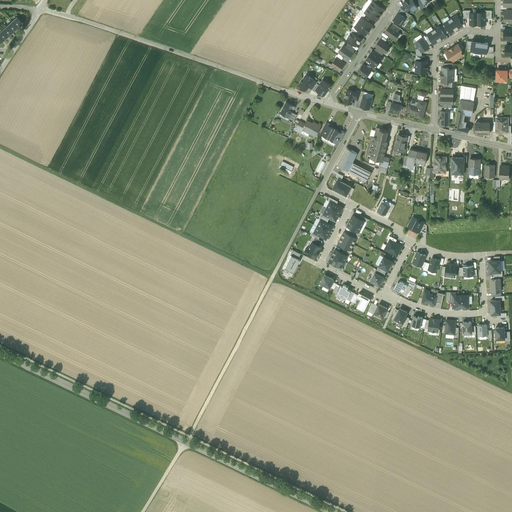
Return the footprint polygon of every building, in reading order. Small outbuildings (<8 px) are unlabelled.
[(418,8),(412,0),(407,0),(403,3),(404,5),(406,8),(409,6),(411,9),(412,11),(418,8)] [(375,2),(373,1),(365,12),(365,13),(366,14),(376,20),(380,15),(381,15),(383,12),(382,11),(384,9),(381,6),(380,4),(379,3),(376,4),(375,2)] [(406,12),(401,9),(399,13),(406,18),(409,14),(406,12)] [(399,13),(399,12),(393,20),(401,25),(406,18),(399,13)] [(457,29),(462,26),(461,24),(459,20),(460,20),(458,16),(457,15),(450,19),(457,29)] [(17,17),(12,21),(17,27),(22,23),(17,17)] [(363,19),(361,18),(355,27),(360,30),(366,35),(367,32),(368,33),(371,28),(371,27),(372,25),(363,19)] [(451,33),(457,29),(450,19),(444,23),(445,25),(450,32),(451,33)] [(12,21),(7,25),(13,31),(17,27),(12,21)] [(7,25),(3,30),(8,35),(13,31),(7,25)] [(391,27),(389,26),(385,32),(395,39),(399,33),(397,31),(391,27)] [(440,40),(446,36),(445,35),(440,28),(439,26),(433,30),(440,40)] [(434,44),(440,40),(433,30),(428,34),(429,36),(433,42),(434,44)] [(358,37),(352,33),(350,35),(350,34),(348,37),(348,38),(347,40),(356,46),(358,43),(359,44),(360,41),(361,39),(358,37)] [(424,41),(423,38),(416,42),(417,44),(416,45),(418,48),(419,47),(422,52),(429,47),(428,46),(424,41)] [(481,40),(472,39),(472,42),(471,50),(471,51),(476,52),(476,53),(481,53),(486,53),(487,46),(488,43),(481,42),(481,40)] [(390,46),(380,40),(376,46),(377,47),(384,51),(386,52),(390,46)] [(458,44),(452,48),(458,58),(463,55),(461,52),(463,51),(458,44)] [(346,47),(344,45),(339,53),(344,56),(348,59),(353,52),(351,50),(346,47)] [(452,48),(445,52),(450,59),(452,58),(453,61),(458,58),(452,48)] [(373,53),(372,52),(366,60),(371,63),(376,66),(381,58),(379,57),(373,53)] [(341,61),(336,58),(331,65),(340,71),(344,64),(341,61)] [(416,61),(416,72),(420,72),(420,73),(427,73),(427,68),(428,68),(428,64),(427,64),(427,61),(425,61),(416,61)] [(371,70),(363,64),(357,72),(367,76),(371,70)] [(506,70),(497,70),(496,70),(496,80),(497,80),(507,80),(507,81),(507,80),(507,77),(507,70),(506,70)] [(313,79),(306,75),(299,85),(301,86),(300,86),(301,87),(303,89),(304,89),(305,89),(306,90),(308,86),(313,79)] [(313,79),(308,86),(312,89),(316,83),(317,82),(313,79)] [(319,85),(316,90),(324,96),(331,86),(323,80),(319,85)] [(476,88),(461,86),(460,100),(468,101),(473,102),(476,88)] [(355,92),(347,90),(344,101),(352,104),(353,99),(355,92)] [(399,95),(395,94),(392,102),(392,103),(390,110),(398,112),(400,105),(400,104),(400,101),(398,101),(399,95)] [(372,98),(364,95),(362,101),(360,106),(369,109),(372,98)] [(426,103),(419,101),(418,103),(411,101),(410,105),(409,105),(407,111),(415,113),(415,116),(422,118),(426,103)] [(294,106),(286,102),(281,113),(288,117),(289,117),(291,112),(294,106)] [(467,108),(459,106),(458,110),(463,111),(463,113),(469,114),(471,115),(472,108),(467,108)] [(444,111),(441,111),(441,124),(449,125),(449,112),(449,111),(444,111)] [(297,115),(291,112),(289,117),(288,117),(288,118),(294,121),(297,115)] [(508,118),(499,118),(499,122),(499,126),(496,126),(496,132),(503,132),(503,134),(507,134),(507,132),(508,132),(508,125),(508,118)] [(321,126),(315,123),(315,124),(307,120),(305,124),(303,129),(310,132),(309,133),(315,137),(321,126)] [(299,121),(295,130),(301,133),(303,129),(305,124),(299,121)] [(490,122),(476,122),(475,133),(490,133),(490,122)] [(327,123),(320,134),(323,136),(329,124),(327,123)] [(339,131),(330,127),(331,125),(329,124),(323,136),(335,142),(341,131),(340,130),(339,131)] [(461,125),(455,124),(454,130),(467,133),(468,127),(467,127),(464,126),(461,125)] [(380,130),(379,130),(378,134),(375,133),(374,136),(386,140),(388,132),(380,130)] [(341,131),(335,142),(338,144),(344,132),(341,131)] [(406,136),(398,134),(394,149),(393,155),(398,156),(399,151),(403,152),(406,141),(407,136),(406,136)] [(374,136),(371,136),(365,158),(382,162),(383,156),(387,140),(386,140),(374,136)] [(357,153),(346,148),(337,165),(348,171),(353,162),(357,153)] [(417,151),(410,149),(408,156),(408,157),(407,162),(414,164),(415,161),(417,151)] [(427,153),(417,151),(415,161),(425,164),(427,153)] [(390,158),(383,156),(382,162),(379,172),(386,174),(390,158)] [(446,157),(434,156),(434,169),(434,172),(446,173),(446,157)] [(452,157),(452,173),(463,173),(464,162),(464,158),(452,157)] [(480,159),(470,159),(469,168),(469,173),(478,174),(479,174),(479,169),(480,159)] [(321,160),(316,170),(320,172),(326,162),(321,160)] [(292,167),(282,162),(279,169),(289,174),(292,167)] [(371,172),(353,162),(348,171),(366,181),(371,172)] [(494,165),(485,164),(485,176),(494,177),(494,165)] [(509,166),(500,165),(500,179),(509,179),(509,166)] [(341,182),(338,180),(337,180),(333,188),(347,195),(348,193),(351,188),(351,187),(341,182)] [(327,208),(339,214),(342,208),(336,205),(330,201),(327,208)] [(377,211),(385,215),(387,211),(389,207),(382,203),(377,211)] [(339,214),(327,208),(323,214),(330,218),(336,221),(339,214)] [(353,215),(350,221),(361,227),(364,221),(359,218),(353,215)] [(420,230),(424,224),(418,221),(419,220),(413,217),(408,227),(419,232),(420,230)] [(320,220),(317,227),(329,233),(333,227),(327,223),(320,220)] [(359,232),(361,227),(350,221),(347,226),(353,230),(359,232)] [(326,240),(329,233),(317,227),(314,233),(320,236),(326,240)] [(344,232),(341,238),(353,244),(356,239),(350,235),(344,232)] [(315,237),(312,242),(320,246),(323,241),(315,237)] [(350,250),(353,244),(341,238),(338,244),(344,247),(350,250)] [(395,242),(390,239),(384,250),(397,256),(402,246),(395,242)] [(320,246),(312,242),(309,249),(307,248),(306,249),(305,250),(305,252),(307,253),(306,253),(316,258),(317,255),(318,255),(320,251),(320,250),(321,247),(320,246)] [(335,249),(332,255),(345,261),(348,256),(341,253),(335,249)] [(291,255),(298,259),(300,254),(292,250),(290,255),(291,255)] [(423,260),(425,256),(417,252),(413,262),(421,266),(423,260)] [(298,259),(291,255),(284,268),(293,273),(300,260),(298,259)] [(342,267),(345,261),(332,255),(329,261),(335,264),(342,267)] [(383,257),(379,266),(387,270),(388,271),(392,262),(383,257)] [(439,260),(432,258),(430,263),(428,269),(436,272),(439,260)] [(490,273),(493,272),(501,272),(501,270),(500,260),(494,260),(489,261),(490,273)] [(445,276),(455,277),(456,266),(453,265),(453,264),(450,264),(450,265),(446,264),(446,267),(445,276)] [(463,267),(464,276),(473,275),(473,269),(473,265),(463,266),(463,267)] [(375,273),(371,281),(379,286),(384,277),(383,277),(375,273)] [(334,280),(324,275),(320,283),(330,288),(333,282),(334,280)] [(491,280),(492,292),(501,292),(500,279),(491,280)] [(406,296),(411,287),(406,284),(400,281),(398,285),(396,284),(394,289),(406,296)] [(348,287),(344,285),(343,288),(341,287),(337,296),(346,301),(346,299),(350,291),(347,290),(348,287)] [(436,302),(437,296),(428,294),(429,291),(425,290),(422,302),(435,305),(436,302)] [(364,311),(370,298),(359,293),(358,295),(357,297),(361,299),(357,307),(364,311)] [(437,296),(436,302),(442,303),(444,294),(438,293),(437,296)] [(453,308),(468,308),(468,296),(456,296),(453,296),(453,302),(453,308)] [(500,313),(500,300),(496,300),(491,301),(491,314),(497,313),(500,313)] [(375,313),(378,306),(372,303),(368,312),(374,314),(375,313)] [(387,309),(379,305),(378,306),(375,313),(383,317),(383,316),(386,311),(387,309)] [(407,312),(400,308),(399,310),(396,316),(394,319),(402,323),(405,316),(407,312)] [(411,325),(420,327),(423,319),(423,317),(414,315),(411,325)] [(433,319),(430,319),(430,320),(428,329),(428,330),(438,332),(440,320),(436,319),(433,319)] [(456,320),(446,320),(445,334),(455,334),(455,327),(456,320)] [(471,322),(463,323),(463,333),(470,333),(471,333),(471,326),(471,322)] [(479,335),(488,335),(488,330),(487,325),(478,325),(479,335)] [(504,327),(495,328),(496,339),(505,339),(504,332),(504,327)]
